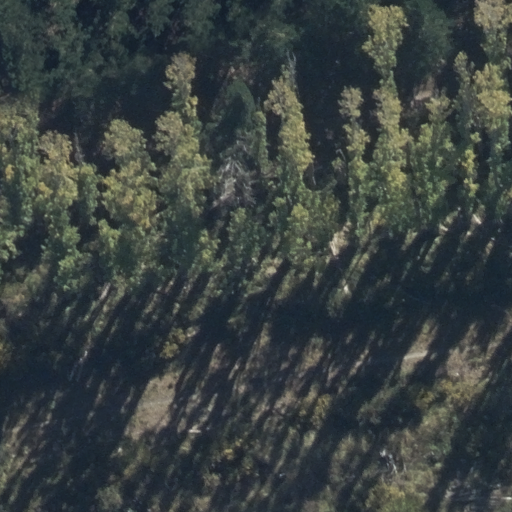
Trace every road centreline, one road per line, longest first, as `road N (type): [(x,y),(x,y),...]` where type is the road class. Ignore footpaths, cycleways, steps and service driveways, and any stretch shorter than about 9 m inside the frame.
road 1 (track): [(0,168),(134,133),(511,63)]
road 2 (track): [(511,312),(0,411)]
